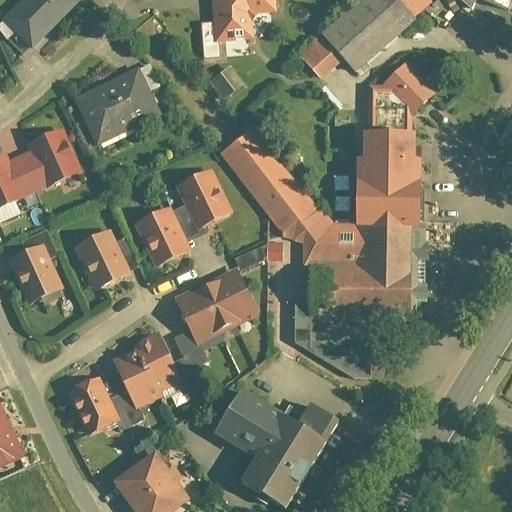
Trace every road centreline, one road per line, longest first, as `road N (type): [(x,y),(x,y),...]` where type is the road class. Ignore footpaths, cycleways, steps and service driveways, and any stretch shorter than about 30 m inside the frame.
road 1 (residential): [(0,323),(91,511)]
road 2 (secondary): [(386,511),(464,382)]
